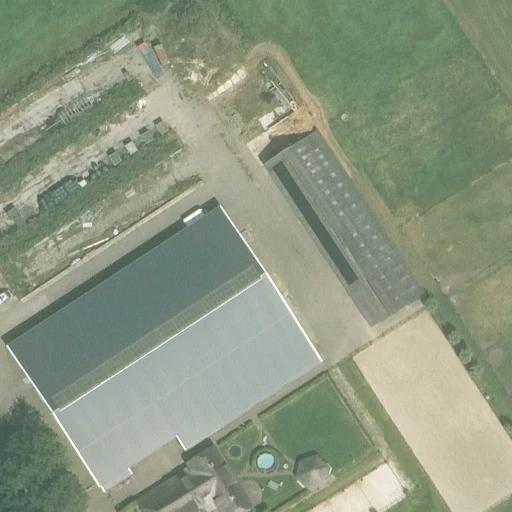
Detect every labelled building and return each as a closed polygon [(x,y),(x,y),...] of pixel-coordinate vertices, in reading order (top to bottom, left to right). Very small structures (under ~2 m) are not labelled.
[(246,95),(256,114),(271,107),(261,87),(246,95)] [(97,485),(98,484),(104,493),(132,475),(126,467),(195,421),(206,439),(321,362),(223,212),(10,352),(97,485)] [(108,249),(116,246),(109,227),(100,230),(108,249)] [(365,252),(363,235),(325,240),(328,257),(365,252)] [(418,313),(418,263),(347,263),(347,295),(369,295),(369,313),(418,313)] [(33,269),(0,281),(0,290),(7,309),(43,296),(33,269)] [(188,464),(191,469),(137,502),(143,511),(210,511),(219,507),(222,511),(245,511),(251,508),(214,448),(188,464)]
